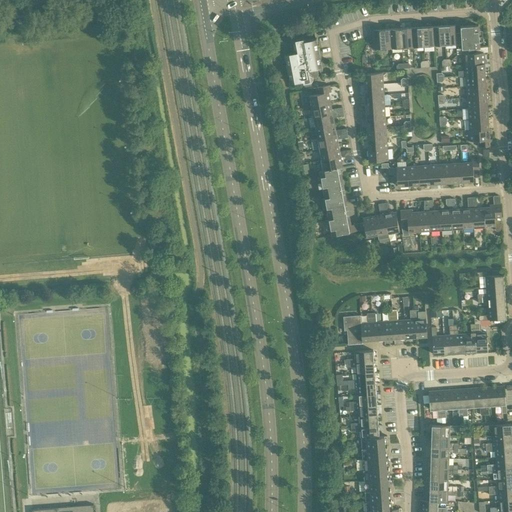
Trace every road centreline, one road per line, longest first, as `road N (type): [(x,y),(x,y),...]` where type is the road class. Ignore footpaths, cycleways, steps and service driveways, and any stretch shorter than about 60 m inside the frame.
road 1 (secondary): [(304,511),(299,377),(236,10)]
road 2 (secondary): [(201,16),(264,363),(272,511)]
road 3 (residential): [(493,11),(373,19),(331,33),(358,170),(371,195),(506,189)]
road 4 (residential): [(409,511),(398,388),(407,375),(511,366)]
road 5 (residential): [(506,189),(493,11)]
